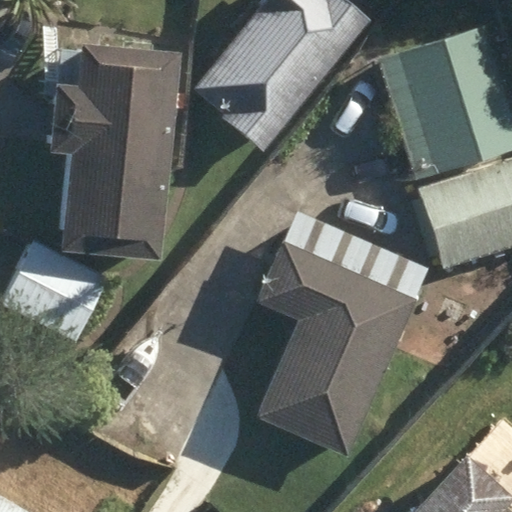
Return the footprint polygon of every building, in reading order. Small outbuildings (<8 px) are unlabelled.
[(272,0),(194,97),(267,155),(371,27),(338,0),(272,0)] [(378,64),(416,185),(511,154),(511,117),(485,30),(378,64)] [(65,257),(161,268),(182,58),(87,49),(82,92),(57,90),(51,158),(75,160),(65,257)] [(511,164),(419,195),(447,275),(511,252),(511,164)] [(259,417),(350,457),(431,274),(298,215),(258,305),(301,323),(259,417)] [(3,309),(76,346),(108,280),(35,243),(3,309)] [(508,511),(503,507),(511,496),(511,492),(467,453),(415,511),(508,511)] [(0,498),(0,511),(18,511),(20,511),(0,498)]
